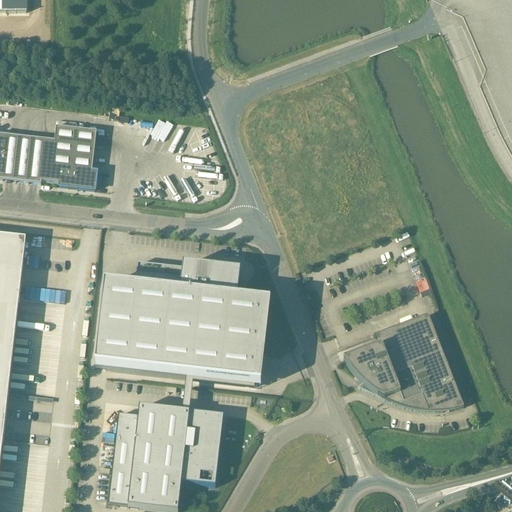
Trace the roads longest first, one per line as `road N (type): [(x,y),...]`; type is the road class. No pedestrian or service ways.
road 1 (unknown): [(96,217),(53,511)]
road 2 (unclassified): [(246,217),(191,228),(0,206)]
road 3 (unclassified): [(335,412),(272,246),(246,217)]
road 4 (unclassified): [(393,38),(254,91),(229,113)]
road 5 (unclassified): [(233,511),(273,445),(335,412)]
road 6 (unclassified): [(201,0),(199,58),(229,113)]
